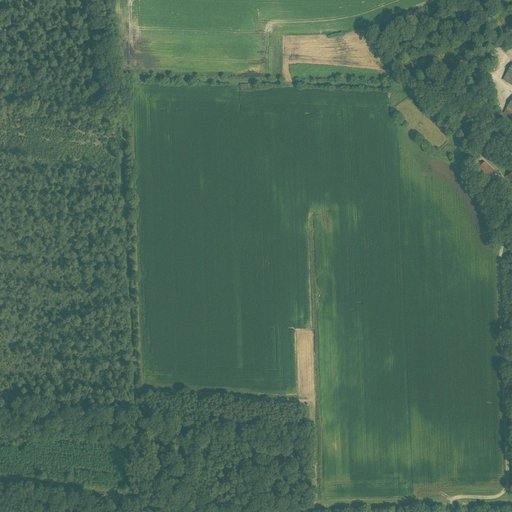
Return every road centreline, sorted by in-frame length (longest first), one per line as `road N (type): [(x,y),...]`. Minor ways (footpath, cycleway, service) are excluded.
road 1 (track): [(139,78),(402,86),(488,72)]
road 2 (track): [(311,410),(314,500),(453,499)]
